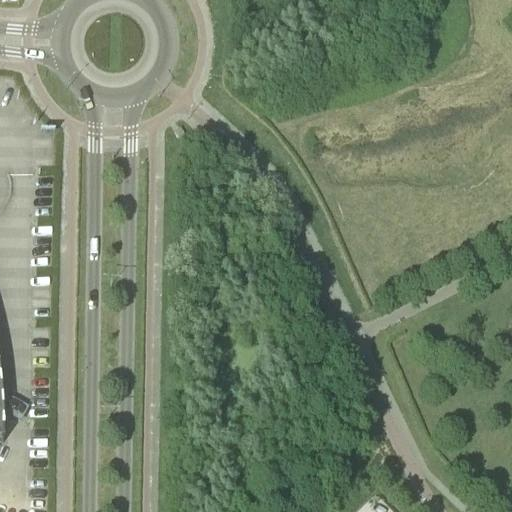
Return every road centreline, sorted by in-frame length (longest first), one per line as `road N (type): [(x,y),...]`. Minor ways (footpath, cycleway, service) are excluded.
road 1 (tertiary): [(92,92),(88,511)]
road 2 (tertiary): [(122,511),(132,93)]
